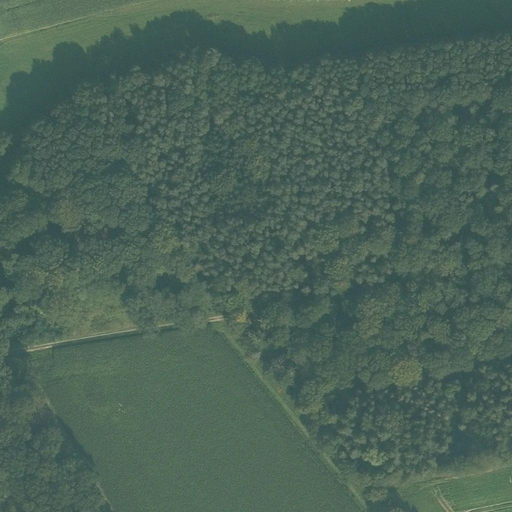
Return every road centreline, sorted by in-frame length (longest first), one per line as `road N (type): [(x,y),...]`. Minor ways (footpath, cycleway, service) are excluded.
road 1 (track): [(223,316),(511,270)]
road 2 (track): [(223,316),(380,511)]
road 3 (track): [(0,353),(223,316)]
